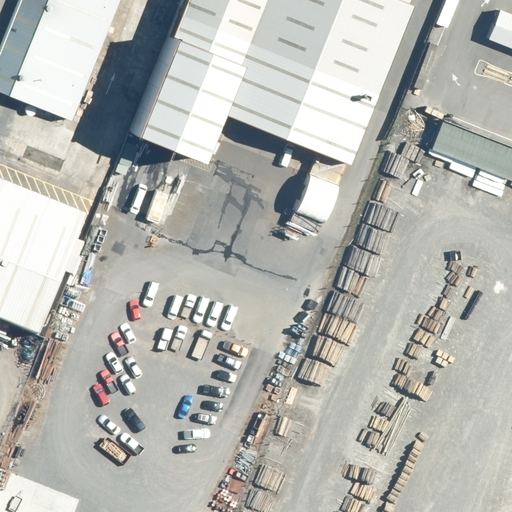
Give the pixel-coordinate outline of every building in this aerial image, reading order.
[(95,0),(0,0),(0,93),(49,113),(95,0)] [(391,0),(164,0),(152,32),(164,37),(125,137),(192,164),(212,113),(328,158),(391,0)] [(511,13),(480,1),(469,29),(511,46),(511,13)] [(511,147),(423,112),(411,140),(493,173),(499,159),(511,164),(511,147)] [(0,319),(17,326),(64,210),(0,184),(0,319)]
